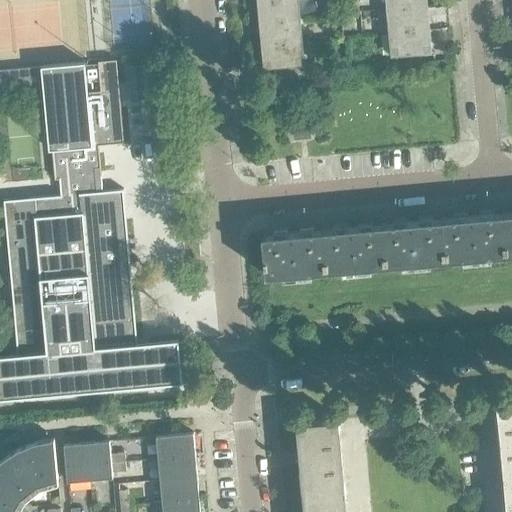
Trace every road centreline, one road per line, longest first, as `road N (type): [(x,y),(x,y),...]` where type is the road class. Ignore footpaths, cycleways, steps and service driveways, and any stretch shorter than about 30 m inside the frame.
road 1 (residential): [(223,200),(494,175)]
road 2 (residential): [(241,367),(511,347)]
road 3 (unknown): [(228,245),(136,255),(126,268),(125,297),(143,325),(207,318),(237,327)]
road 4 (residential): [(223,200),(205,0)]
road 5 (residential): [(494,175),(476,0)]
road 6 (residential): [(241,367),(223,200)]
road 7 (residential): [(254,511),(241,367)]
